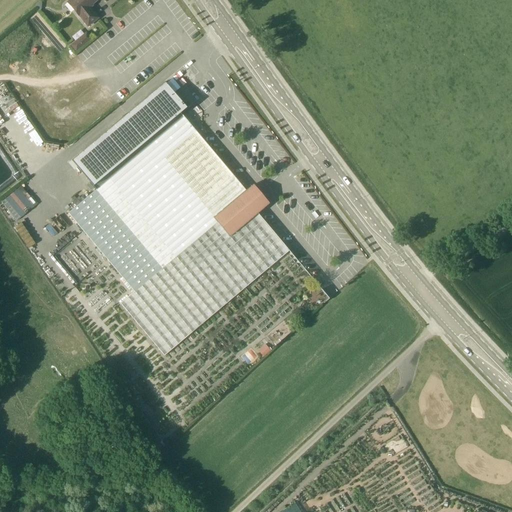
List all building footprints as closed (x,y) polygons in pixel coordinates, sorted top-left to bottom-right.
[(70,0),(67,3),(78,16),(78,15),(88,27),(98,18),(89,7),(97,0),(70,0)] [(86,32),(70,46),(76,52),(92,39),(86,32)] [(96,190),(68,214),(134,292),(120,304),(164,355),(191,332),(288,252),(289,251),(257,214),(264,208),(262,205),(262,202),(254,192),(250,191),(248,188),(245,190),(181,114),(180,113),(169,99),(174,95),(167,86),(165,84),(128,115),(72,162),(96,190)] [(17,222),(37,204),(21,185),(1,202),(17,222)] [(27,246),(34,242),(23,223),(16,227),(27,246)] [(261,356),(270,351),(266,344),(258,348),(261,356)] [(81,384),(68,393),(98,437),(111,428),(81,384)] [(80,426),(69,433),(73,439),(83,432),(80,426)]
